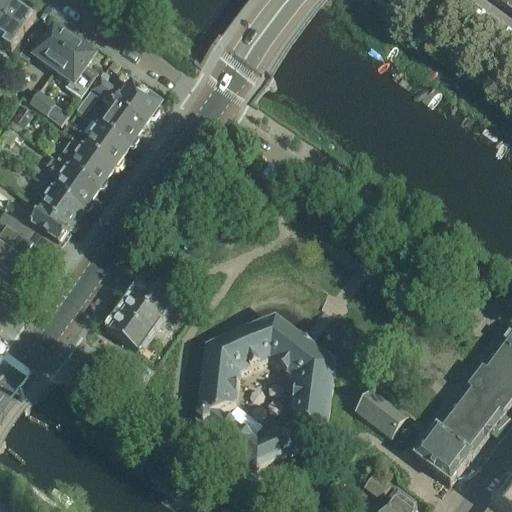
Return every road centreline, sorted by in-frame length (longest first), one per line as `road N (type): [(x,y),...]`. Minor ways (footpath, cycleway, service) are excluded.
road 1 (residential): [(283,511),(47,343)]
road 2 (residential): [(47,343),(212,109)]
road 3 (residential): [(212,109),(62,0)]
road 4 (residential): [(212,109),(291,0)]
